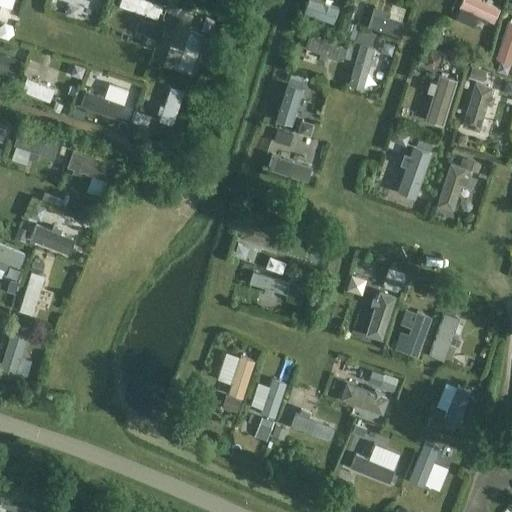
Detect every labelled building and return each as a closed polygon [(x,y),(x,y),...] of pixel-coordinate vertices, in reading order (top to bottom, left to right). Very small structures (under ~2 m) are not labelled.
[(160,4),(146,0),(119,0),(118,7),(156,18),(160,4)] [(334,23),(338,7),(314,0),(309,0),(305,15),(334,23)] [(499,7),(480,0),(461,0),(458,9),(493,22),(499,7)] [(178,5),(172,12),(179,18),(185,12),(178,5)] [(172,12),(163,21),(172,29),(180,19),(179,18),(172,12)] [(402,23),(370,14),(367,26),(399,35),(402,23)] [(511,22),(507,21),(496,61),(509,64),(511,54),(511,22)] [(347,22),(343,36),(352,38),(357,25),(347,22)] [(358,29),(354,40),(370,45),(373,34),(358,29)] [(201,34),(190,30),(178,68),(189,72),(201,34)] [(302,49),(340,60),(344,46),(305,35),(302,49)] [(146,37),(143,46),(151,48),(154,40),(146,37)] [(348,44),(344,58),(352,61),(356,47),(348,44)] [(348,86),(364,91),(376,50),(359,45),(348,86)] [(24,60),(27,50),(20,47),(17,57),(24,60)] [(28,52),(25,68),(39,71),(42,54),(28,52)] [(427,55),(423,64),(430,66),(435,64),(437,58),(427,55)] [(0,79),(6,81),(10,67),(0,63),(0,79)] [(469,67),(467,77),(480,81),(483,71),(469,67)] [(290,73),(287,83),(299,87),(302,77),(290,73)] [(454,78),(438,73),(425,119),(442,124),(454,78)] [(18,91),(49,101),(54,86),(23,76),(18,91)] [(511,79),(503,78),(499,91),(511,94),(511,79)] [(491,88),(473,83),(460,127),(479,132),(491,88)] [(67,93),(74,96),(77,89),(69,86),(67,93)] [(181,90),(169,86),(158,122),(170,125),(181,90)] [(292,123),(302,90),(286,86),(277,119),(292,123)] [(79,109),(117,120),(122,104),(84,92),(79,109)] [(161,127),(158,135),(169,139),(172,130),(161,127)] [(11,144),(53,159),(58,145),(16,130),(11,144)] [(276,131),(273,141),(288,146),(291,136),(276,131)] [(416,137),(412,148),(426,153),(430,142),(416,137)] [(114,166),(71,150),(65,168),(108,183),(114,166)] [(395,191),(413,198),(429,158),(411,151),(395,191)] [(311,164),(271,153),(267,168),(307,179),(311,164)] [(460,158),(458,167),(463,168),(475,172),(478,164),(460,158)] [(466,173),(449,169),(439,206),(455,211),(466,173)] [(44,192),(41,198),(60,206),(62,199),(44,192)] [(240,241),(284,253),(289,233),(245,222),(240,241)] [(74,239),(35,224),(29,239),(68,254),(74,239)] [(17,227),(14,237),(24,241),(28,231),(17,227)] [(311,238),(307,252),(321,256),(324,241),(311,238)] [(0,260),(18,268),(24,253),(0,244),(0,260)] [(32,262),(29,271),(40,274),(43,265),(32,262)] [(249,285),(282,294),(286,278),(253,269),(249,285)] [(33,273),(18,311),(30,316),(45,278),(33,273)] [(387,273),(384,282),(396,286),(399,276),(387,273)] [(13,293),(17,282),(9,279),(5,290),(13,293)] [(288,283),(286,290),(299,293),(300,293),(302,287),(288,283)] [(433,284),(428,298),(435,301),(440,286),(433,284)] [(395,298),(379,293),(365,334),(381,340),(395,298)] [(448,296),(443,309),(454,313),(459,301),(448,296)] [(397,332),(391,349),(413,357),(428,319),(402,310),(397,324),(407,328),(405,335),(397,332)] [(430,354),(445,359),(459,319),(443,314),(430,354)] [(12,321),(9,330),(20,333),(23,324),(12,321)] [(26,338),(9,333),(0,364),(0,374),(14,378),(26,338)] [(450,359),(463,365),(468,353),(455,348),(450,359)] [(228,393),(241,397),(253,361),(239,356),(228,393)] [(382,375),(377,387),(390,392),(395,380),(382,375)] [(270,379),(259,414),(273,418),(283,383),(270,379)] [(295,381),(289,396),(300,401),(306,386),(295,381)] [(341,399),(381,412),(386,397),(347,383),(341,399)] [(445,419),(459,424),(470,391),(456,387),(445,419)] [(224,396),(220,407),(234,411),(238,400),(224,396)] [(289,424),(332,441),(337,428),(294,411),(289,424)] [(428,418),(425,426),(437,432),(441,423),(428,418)] [(260,419),(253,438),(263,442),(270,422),(260,419)] [(352,424),(350,432),(361,436),(364,428),(352,424)] [(274,426),(270,437),(281,440),(284,430),(274,426)] [(409,481),(422,486),(438,447),(425,441),(409,481)] [(460,444),(457,451),(468,455),(470,448),(460,444)] [(349,469),(388,485),(394,471),(355,455),(349,469)] [(39,511),(42,502),(2,491),(0,497),(0,504),(27,511),(39,511)]
